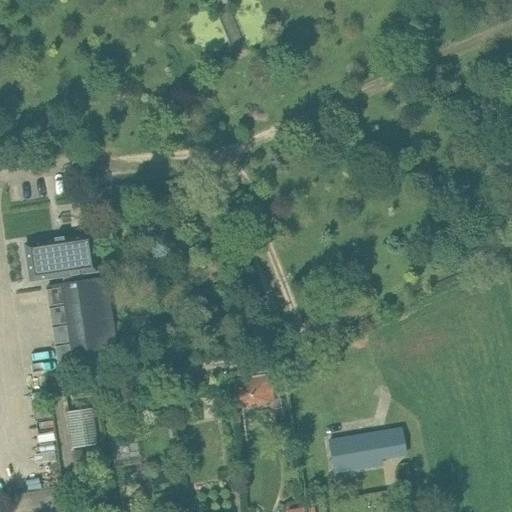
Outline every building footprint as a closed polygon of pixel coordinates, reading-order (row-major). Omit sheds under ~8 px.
[(63,274),(65,284),(87,281),(86,271),(95,270),(90,235),(27,245),(32,279),(63,274)] [(65,284),(48,287),(59,364),(117,356),(105,278),(87,281),(65,284)] [(272,375),(234,381),(236,409),(276,403),(272,375)] [(63,411),(70,448),(101,443),(94,405),(63,411)] [(375,432),(328,439),(333,471),(380,464),(375,432)] [(100,449),(71,453),(73,466),(102,462),(100,449)]
